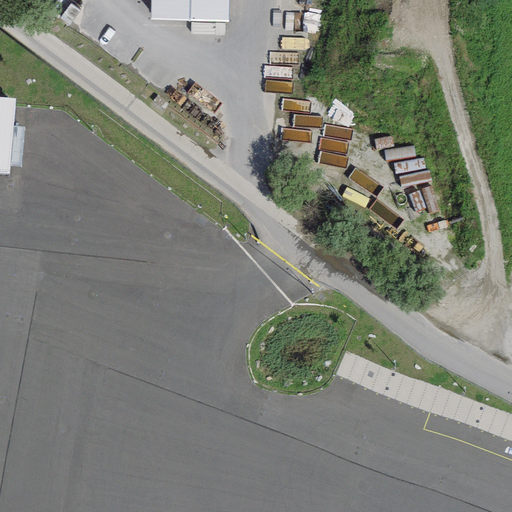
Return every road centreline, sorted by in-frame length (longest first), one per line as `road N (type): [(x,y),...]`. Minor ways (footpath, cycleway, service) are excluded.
road 1 (unclassified): [(511,377),(436,336),(0,5)]
road 2 (unknown): [(242,94),(145,36),(112,0)]
